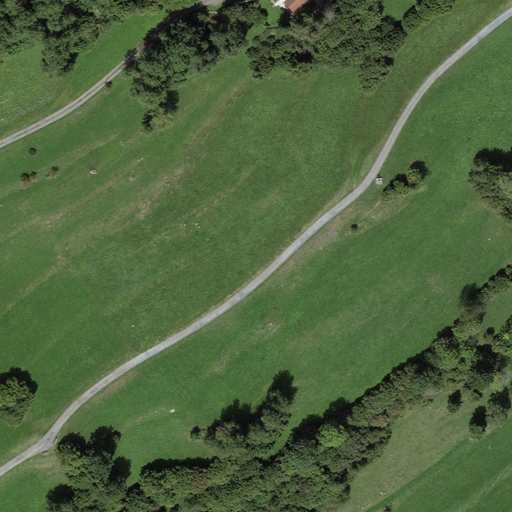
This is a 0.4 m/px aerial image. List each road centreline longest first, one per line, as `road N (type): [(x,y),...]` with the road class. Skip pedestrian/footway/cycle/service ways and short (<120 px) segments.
road 1 (track): [(511,12),(419,94),(361,189),(243,294),(103,382),(40,446),(0,472)]
road 2 (track): [(0,145),(54,121),(176,17),(209,0)]
